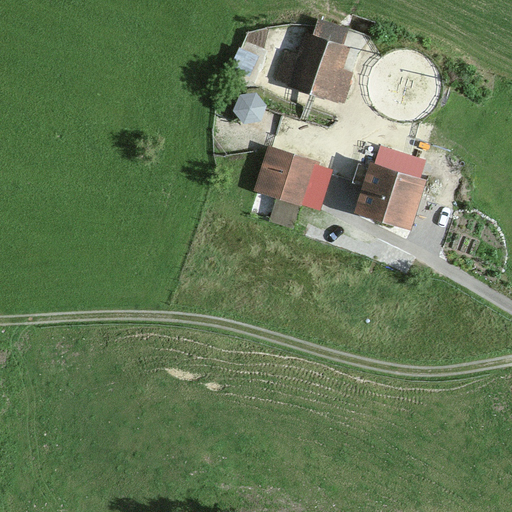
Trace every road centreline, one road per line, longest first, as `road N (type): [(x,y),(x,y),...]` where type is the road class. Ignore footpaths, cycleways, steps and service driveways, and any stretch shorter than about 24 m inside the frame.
road 1 (track): [(511,360),(394,370),(203,318),(0,323)]
road 2 (track): [(511,311),(336,206)]
